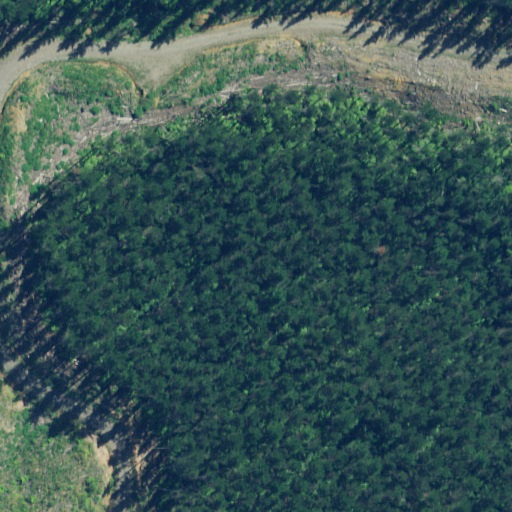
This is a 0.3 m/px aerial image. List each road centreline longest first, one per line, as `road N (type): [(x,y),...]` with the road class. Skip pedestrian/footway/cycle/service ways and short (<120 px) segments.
road 1 (track): [(511,75),(441,66),(361,38),(285,39),(188,59),(40,60),(2,73),(0,93)]
road 2 (track): [(0,336),(121,443),(123,511)]
